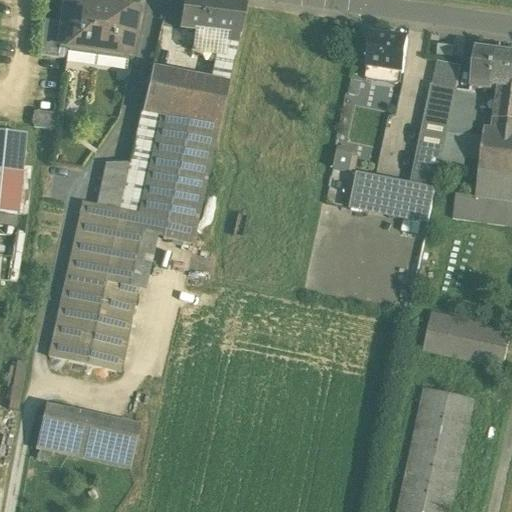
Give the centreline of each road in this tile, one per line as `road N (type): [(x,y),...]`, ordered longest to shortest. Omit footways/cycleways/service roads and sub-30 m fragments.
road 1 (track): [(10,511),(42,338)]
road 2 (residential): [(362,2),(511,22)]
